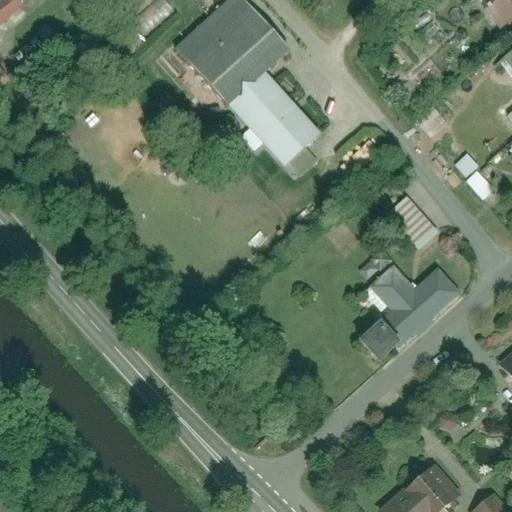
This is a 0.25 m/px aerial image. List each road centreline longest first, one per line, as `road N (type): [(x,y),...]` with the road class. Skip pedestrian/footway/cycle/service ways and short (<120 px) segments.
road 1 (tertiary): [(247,496),(0,220)]
road 2 (residential): [(247,496),(511,253)]
